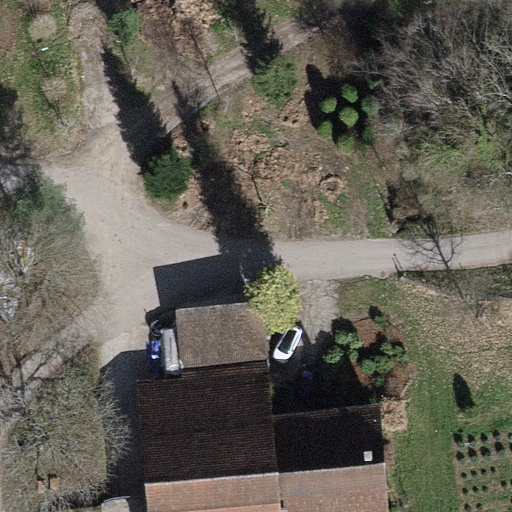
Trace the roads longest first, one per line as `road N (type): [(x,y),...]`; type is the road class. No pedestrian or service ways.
road 1 (track): [(511,241),(134,262)]
road 2 (track): [(134,262),(124,229),(100,203),(61,185),(0,173)]
